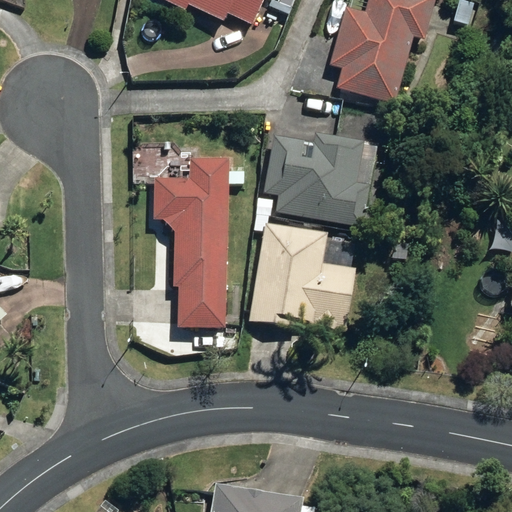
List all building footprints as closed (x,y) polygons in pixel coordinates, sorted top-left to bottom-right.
[(226,17),(249,28),(263,0),(165,0),(221,27),(226,17)] [(335,94),(392,110),(411,45),(420,48),(433,3),(422,0),(369,0),(364,18),(345,13),(329,71),(341,74),(335,94)] [(452,26),(466,29),(472,8),(457,5),(452,26)] [(273,218),(359,234),(366,192),(353,189),(362,149),(314,140),(309,166),(297,164),(300,148),(272,142),(261,199),(276,201),(273,218)] [(175,334),(223,334),(227,166),(188,164),(188,184),(153,184),(151,226),(162,226),(173,238),(172,292),(176,292),(175,334)] [(256,217),(267,219),(269,205),(258,203),(256,217)] [(264,222),(253,220),(251,235),(262,237),(264,222)] [(313,333),(334,336),(334,332),(344,333),(353,275),(319,270),(323,241),(263,232),(248,327),(296,334),(297,327),(314,330),(313,333)] [(295,511),(298,500),(209,485),(205,511),(295,511)]
